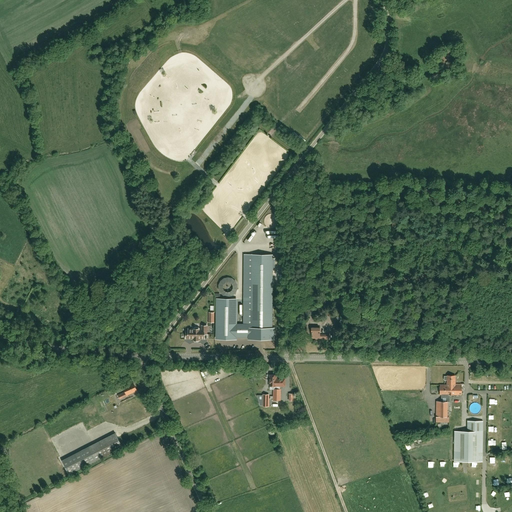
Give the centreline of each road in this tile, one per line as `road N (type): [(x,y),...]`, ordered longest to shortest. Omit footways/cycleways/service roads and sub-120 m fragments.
road 1 (unclassified): [(146,356),(379,63),(387,46),(385,0)]
road 2 (tertiary): [(511,360),(146,356)]
road 3 (unclassified): [(206,511),(140,355)]
road 4 (tertiary): [(140,355),(0,335)]
